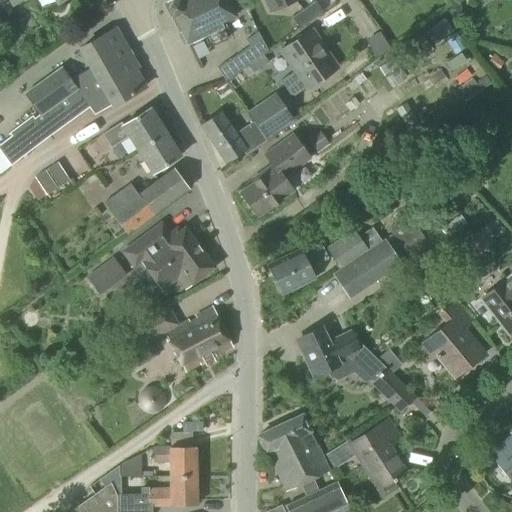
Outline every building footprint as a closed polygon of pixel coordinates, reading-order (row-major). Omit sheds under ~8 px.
[(235,15),(227,0),(174,0),(165,5),(178,29),(180,28),(187,44),(203,36),(208,47),(226,38),(219,23),(235,15)] [(263,0),(268,11),(293,0),(263,0)] [(315,1),(291,17),(299,28),(322,12),(315,1)] [(453,20),(459,15),(460,7),(455,1),(445,9),(453,20)] [(433,45),(452,31),(442,17),(423,32),(433,45)] [(145,87),(113,30),(79,49),(90,68),(70,79),(61,68),(25,94),(39,114),(33,119),(32,116),(8,133),(10,136),(0,143),(0,153),(9,166),(24,155),(89,108),(93,116),(145,87)] [(306,88),(335,68),(310,31),(281,51),(306,88)] [(448,76),(474,59),(455,31),(443,39),(454,55),(441,65),(448,76)] [(267,63),(261,55),(267,50),(257,33),(245,42),(248,47),(230,60),(229,59),(216,69),(225,81),(249,64),(255,72),(267,63)] [(427,56),(423,50),(416,55),(414,53),(407,58),(405,55),(398,59),(407,75),(415,70),(413,68),(420,63),(419,62),(427,56)] [(383,76),(397,67),(392,59),(378,68),(383,76)] [(391,88),(406,78),(400,69),(385,78),(391,88)] [(247,112),(253,121),(265,139),(291,121),(273,94),(247,112)] [(359,104),(354,97),(344,104),(349,112),(359,104)] [(136,150),(165,132),(150,108),(121,126),(119,124),(101,135),(109,148),(127,137),(136,150)] [(201,125),(201,126),(204,130),(224,162),(242,150),(245,155),(266,141),(265,139),(253,121),(233,135),(219,114),(201,125)] [(165,132),(136,150),(151,175),(180,156),(165,132)] [(256,216),(291,191),(282,177),(308,158),(292,136),(264,155),(270,164),(250,179),(253,184),(239,193),(256,216)] [(57,162),(47,169),(58,187),(68,180),(57,162)] [(126,235),(188,189),(172,168),(137,194),(129,184),(102,204),(126,235)] [(44,171),(34,177),(46,195),(56,188),(44,171)] [(404,255),(425,241),(413,222),(392,235),(404,255)] [(170,238),(160,224),(121,253),(132,268),(140,263),(160,290),(182,274),(190,284),(196,279),(212,268),(183,229),(170,238)] [(381,242),(371,228),(357,238),(352,230),(325,249),(340,270),(333,275),(349,297),(398,264),(383,241),(381,242)] [(476,253),(487,246),(477,231),(466,238),(476,253)] [(327,258),(319,242),(300,251),(299,249),(268,264),(275,280),(273,283),(277,290),(280,291),(281,293),(313,279),(308,267),(327,258)] [(97,294),(107,288),(123,276),(112,260),(86,279),(97,294)] [(511,275),(504,281),(503,280),(480,298),(509,335),(511,332),(511,275)] [(453,377),(479,355),(460,332),(471,323),(453,302),(439,313),(446,323),(416,347),(428,361),(435,355),(453,377)] [(232,347),(212,308),(194,317),(196,319),(189,323),(188,321),(164,334),(184,373),(200,364),(198,362),(213,354),(214,356),(232,347)] [(116,332),(128,353),(158,337),(146,316),(116,332)] [(328,342),(321,328),(299,338),(306,352),(302,354),(313,377),(327,370),(330,376),(337,379),(344,375),(347,368),(355,364),(373,381),(371,384),(400,412),(409,402),(419,412),(424,407),(414,397),(385,370),(386,369),(385,368),(395,361),(387,351),(376,360),(348,332),(328,342)] [(171,409),(162,394),(149,401),(158,416),(171,409)] [(309,431),(301,414),(257,435),(265,451),(266,451),(285,491),(299,484),(304,496),(284,506),(287,511),(343,511),(349,510),(336,482),(317,491),(312,478),(327,471),(308,431),(309,431)] [(378,488),(404,471),(388,446),(400,439),(388,420),(350,444),(378,488)] [(202,422),(182,423),(182,432),(202,432),(202,422)] [(511,479),(511,436),(491,454),(511,479)] [(169,477),(195,477),(195,447),(153,447),(153,463),(169,463),(169,477)] [(118,477),(140,476),(140,455),(118,465),(118,477)] [(195,477),(169,477),(169,488),(145,488),(145,499),(130,500),(130,495),(115,495),(109,483),(68,511),(150,511),(150,507),(196,506),(195,477)]
